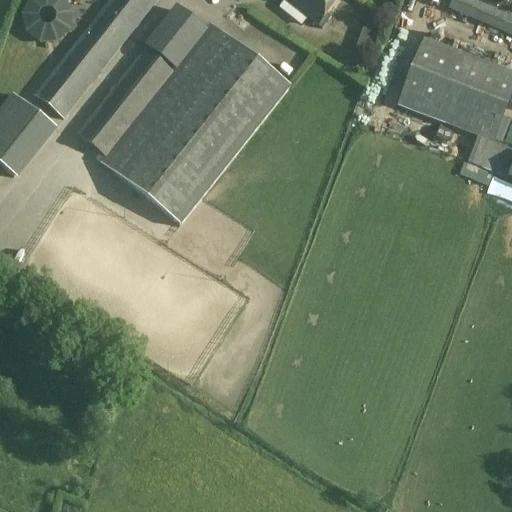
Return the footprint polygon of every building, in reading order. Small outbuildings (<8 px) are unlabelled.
[(62,0),(20,0),(16,27),(57,34),(62,0)] [(64,123),(159,0),(110,0),(33,99),(64,123)] [(282,0),(317,27),(337,2),(334,0),(282,0)] [(478,16),(483,0),(446,0),(445,4),(478,16)] [(511,32),(511,11),(502,8),(496,27),(511,32)] [(180,228),(291,90),(211,26),(206,32),(177,9),(145,49),(176,73),(174,76),(145,52),(77,137),(105,159),(101,165),(180,228)] [(354,18),(350,34),(366,39),(371,23),(354,18)] [(494,145),(510,105),(511,99),(511,74),(424,40),(397,107),(478,139),(494,145)] [(0,113),(0,167),(18,182),(58,133),(13,97),(0,113)] [(508,180),(511,171),(511,152),(494,145),(478,139),(468,164),(508,180)]
